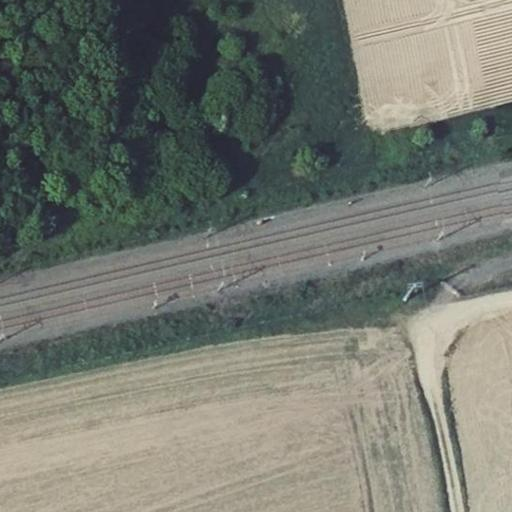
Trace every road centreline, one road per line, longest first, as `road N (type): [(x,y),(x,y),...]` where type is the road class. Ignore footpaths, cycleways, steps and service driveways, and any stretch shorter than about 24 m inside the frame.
road 1 (track): [(460,511),(425,346),(449,319),(511,302)]
road 2 (track): [(363,124),(336,0)]
